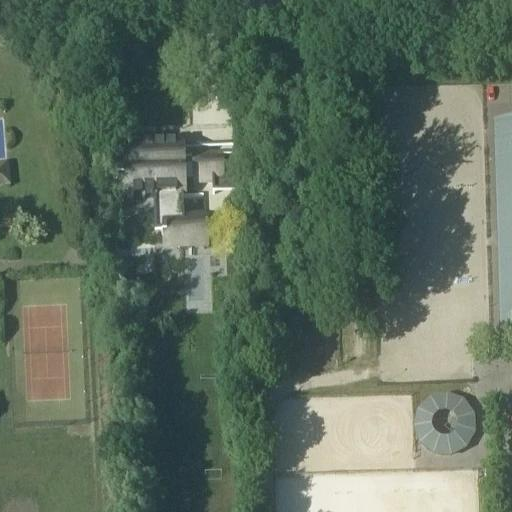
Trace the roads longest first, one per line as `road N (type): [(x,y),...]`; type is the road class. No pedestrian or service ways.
road 1 (secondary): [(511,20),(32,0)]
road 2 (track): [(265,511),(259,384),(352,378)]
